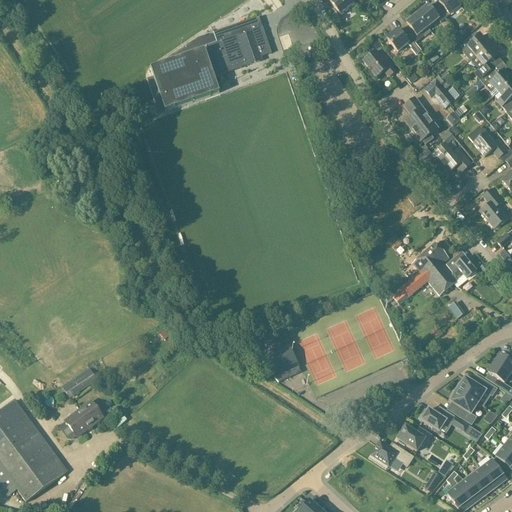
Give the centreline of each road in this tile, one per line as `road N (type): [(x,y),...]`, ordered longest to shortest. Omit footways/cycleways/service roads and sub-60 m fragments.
road 1 (residential): [(307,478),(421,385),(511,332)]
road 2 (residential): [(444,204),(386,129),(311,0)]
road 3 (unknown): [(259,511),(119,442),(58,500)]
